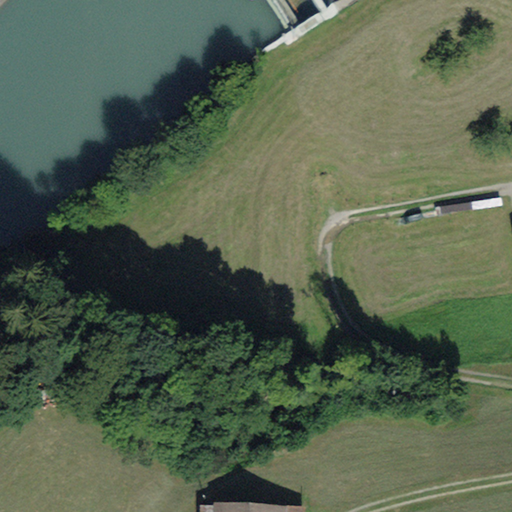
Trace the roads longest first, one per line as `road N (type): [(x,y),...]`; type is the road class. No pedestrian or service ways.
road 1 (track): [(511,382),(402,360),(366,343),(333,295),(324,247),(343,218),(511,184)]
road 2 (track): [(358,511),(511,478)]
